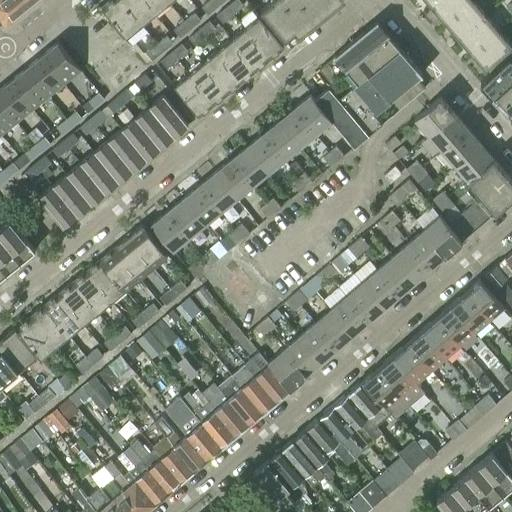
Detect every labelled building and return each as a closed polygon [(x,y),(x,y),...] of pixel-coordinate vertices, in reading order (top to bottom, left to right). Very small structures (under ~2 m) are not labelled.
[(21,13),(10,0),(0,0),(0,16),(6,25),(21,13)] [(36,0),(10,0),(21,13),(36,0)] [(141,25),(120,0),(108,0),(101,6),(126,37),(141,25)] [(143,0),(120,0),(141,25),(155,14),(143,0)] [(166,0),(143,0),(155,14),(169,2),(166,0)] [(218,6),(213,0),(208,0),(201,6),(207,14),(218,6)] [(238,0),(233,0),(227,6),(233,14),(243,5),(238,0)] [(278,0),(275,3),(272,0),(270,0),(260,9),(288,43),(339,1),(339,0),(278,0)] [(439,0),(431,7),(445,22),(470,0),(439,0)] [(470,0),(445,22),(458,38),(485,14),(472,0),(470,0)] [(233,14),(227,6),(216,15),(222,22),(233,14)] [(194,12),(184,21),(190,28),(200,20),(194,12)] [(458,38),(471,53),(498,30),(485,14),(458,38)] [(258,16),(244,27),(269,58),(283,46),(258,16)] [(209,20),(199,29),(205,36),(215,28),(209,20)] [(190,28),(184,21),(173,29),(179,37),(190,28)] [(330,82),(342,73),(352,86),(357,82),(399,47),(379,23),(374,23),(319,69),(330,82)] [(244,27),(230,39),(255,70),(269,58),(244,27)] [(205,36),(199,29),(188,37),(194,45),(205,36)] [(511,45),(498,30),(471,53),(485,70),(511,46),(511,45)] [(166,35),(156,44),(162,51),(172,43),(166,35)] [(230,39),(216,50),(241,81),(255,70),(230,39)] [(57,41),(41,55),(63,83),(80,69),(57,41)] [(181,43),(171,52),(177,59),(187,51),(181,43)] [(162,51),(156,44),(145,52),(152,60),(162,51)] [(399,47),(357,82),(338,98),(329,87),(315,98),(327,113),(327,114),(354,146),(382,123),(374,113),(421,72),(399,47)] [(216,50),(202,62),(227,92),(241,81),(216,50)] [(177,59),(171,52),(160,60),(167,68),(177,59)] [(511,53),(480,82),(490,94),(511,74),(511,53)] [(41,55),(25,68),(47,96),(63,83),(41,55)] [(202,62),(188,73),(213,104),(227,92),(202,62)] [(25,68),(9,81),(32,109),(47,96),(25,68)] [(145,73),(134,81),(131,84),(137,92),(151,80),(145,73)] [(213,104),(188,73),(174,85),(199,116),(213,104)] [(511,74),(490,94),(510,115),(511,113),(511,74)] [(9,81),(0,88),(0,102),(16,122),(32,109),(9,81)] [(123,103),(134,95),(137,92),(131,84),(117,95),(123,103)] [(88,100),(94,107),(104,99),(98,92),(88,100)] [(163,94),(148,106),(173,136),(188,125),(163,94)] [(310,94),(294,107),(315,133),(331,120),(310,94)] [(117,95),(107,104),(103,107),(109,114),(123,103),(117,95)] [(414,118),(428,134),(454,112),(440,96),(414,118)] [(0,102),(0,134),(16,122),(0,102)] [(148,106),(134,117),(159,148),(173,136),(148,106)] [(95,126),(106,117),(109,114),(103,107),(89,118),(95,126)] [(294,107),(278,120),(299,146),(315,133),(294,107)] [(75,110),(66,118),(71,125),(81,117),(75,110)] [(428,134),(441,150),(467,128),(454,112),(428,134)] [(134,117),(121,128),(146,159),(159,148),(134,117)] [(71,125),(66,118),(56,126),(61,133),(71,125)] [(95,126),(89,118),(79,126),(85,134),(95,126)] [(278,120),(262,133),(284,159),(299,146),(278,120)] [(121,128),(107,139),(132,170),(146,159),(121,128)] [(441,150),(455,165),(480,143),(467,128),(441,150)] [(72,132),(62,140),(68,148),(78,140),(72,132)] [(262,133),(246,146),(268,172),(284,159),(262,133)] [(385,143),(391,150),(400,142),(395,135),(385,143)] [(44,136),(34,144),(40,151),(49,143),(44,136)] [(107,139),(93,151),(118,181),(132,170),(107,139)] [(68,148),(62,140),(51,149),(57,156),(68,148)] [(455,165),(467,180),(493,158),(480,143),(455,165)] [(34,144),(24,152),(19,157),(24,163),(40,151),(34,144)] [(336,145),(329,151),(337,161),(344,155),(336,145)] [(246,146),(231,159),(252,185),(268,172),(246,146)] [(93,151),(79,162),(104,193),(118,181),(93,151)] [(337,161),(329,151),(323,156),(331,166),(337,161)] [(44,154),(34,163),(40,170),(50,162),(44,154)] [(8,177),(18,169),(24,163),(19,157),(2,170),(8,177)] [(453,204),(444,212),(465,237),(511,197),(511,180),(493,158),(467,180),(463,184),(476,199),(461,213),(453,204)] [(231,159),(215,172),(236,198),(252,185),(231,159)] [(406,168),(412,174),(421,166),(416,160),(406,168)] [(79,162),(65,173),(90,204),(104,193),(79,162)] [(40,170),(34,163),(24,171),(30,179),(40,170)] [(395,165),(384,175),(390,182),(401,173),(395,165)] [(421,166),(412,174),(417,181),(427,173),(421,166)] [(0,183),(8,177),(2,170),(0,171),(0,183)] [(304,171),(298,177),(306,186),(312,181),(304,171)] [(215,172),(199,185),(220,211),(236,198),(215,172)] [(65,173),(52,184),(77,215),(90,204),(65,173)] [(306,186),(298,177),(291,182),(299,192),(306,186)] [(409,178),(402,184),(410,194),(417,188),(409,178)] [(77,215),(52,184),(37,196),(62,227),(77,215)] [(410,194),(402,184),(395,190),(404,200),(410,194)] [(199,185),(183,197),(205,224),(220,211),(199,185)] [(404,200),(395,190),(389,196),(397,205),(404,200)] [(432,199),(438,205),(448,197),(442,191),(432,199)] [(183,197),(168,210),(189,236),(205,224),(183,197)] [(273,197),(266,202),(274,212),(281,207),(273,197)] [(448,197),(438,205),(444,212),(453,204),(448,197)] [(274,212),(266,202),(259,208),(268,218),(274,212)] [(189,236),(168,210),(151,224),(172,250),(189,236)] [(392,210),(385,215),(394,225),(400,219),(392,210)] [(394,225),(385,215),(379,221),(387,230),(394,225)] [(440,215),(424,229),(446,254),(462,241),(440,215)] [(9,219),(0,226),(0,237),(20,261),(34,250),(9,219)] [(241,223),(235,228),(243,238),(249,233),(241,223)] [(142,224),(127,236),(152,267),(167,255),(142,224)] [(243,238),(235,228),(228,234),(236,244),(243,238)] [(424,229),(408,242),(430,268),(446,254),(424,229)] [(127,236),(113,248),(138,279),(152,267),(127,236)] [(361,236),(354,242),(363,251),(369,246),(361,236)] [(0,237),(0,265),(6,273),(20,261),(0,237)] [(363,251),(354,242),(348,247),(356,257),(363,251)] [(408,242),(393,255),(415,281),(430,268),(408,242)] [(113,248),(99,259),(124,290),(138,279),(113,248)] [(210,249),(203,254),(211,264),(218,259),(210,249)] [(496,287),(503,281),(511,273),(511,250),(485,274),(496,287)] [(348,264),(340,252),(331,261),(339,270),(348,264)] [(211,264),(203,254),(196,260),(204,269),(211,264)] [(393,255),(377,269),(399,294),(415,281),(393,255)] [(99,259),(85,270),(110,300),(110,301),(124,290),(99,259)] [(330,263),(323,268),(332,278),(338,272),(330,263)] [(332,278),(323,268),(317,274),(325,284),(332,278)] [(377,269),(362,282),(384,308),(399,294),(377,269)] [(85,270),(71,282),(96,313),(110,301),(110,300),(85,270)] [(325,284),(317,274),(300,287),(308,297),(317,290),(325,284)] [(480,278),(464,291),(489,320),(505,307),(480,278)] [(180,279),(169,288),(176,295),(186,287),(180,279)] [(511,291),(503,281),(496,287),(505,298),(511,306),(511,291)] [(71,282),(57,293),(82,324),(96,313),(71,282)] [(362,282),(346,295),(368,321),(384,308),(362,282)] [(214,298),(203,284),(194,292),(205,305),(214,298)] [(176,295),(169,288),(159,296),(165,304),(176,295)] [(299,289),(292,295),(301,304),(307,299),(299,289)] [(464,291),(450,304),(475,333),(489,320),(464,291)] [(57,293),(43,304),(68,335),(82,324),(57,293)] [(202,308),(191,294),(176,306),(187,320),(202,308)] [(286,300),(294,310),(299,316),(305,310),(301,304),(292,295),(286,300)] [(346,295),(331,309),(353,334),(368,321),(346,295)] [(152,302),(142,311),(148,318),(158,310),(152,302)] [(43,304),(29,316),(54,346),(68,335),(43,304)] [(450,304),(435,316),(460,345),(475,333),(450,304)] [(282,313),(276,307),(269,313),(274,319),(282,313)] [(353,334),(331,309),(315,322),(337,347),(353,334)] [(148,318),(142,311),(131,319),(137,327),(148,318)] [(29,316),(15,327),(37,355),(40,358),(54,346),(29,316)] [(268,316),(261,321),(270,331),(276,325),(268,316)] [(435,316),(421,329),(446,358),(460,345),(435,316)] [(178,337),(163,318),(148,330),(163,348),(178,337)] [(270,331),(261,321),(255,327),(263,337),(270,331)] [(315,322),(300,335),(322,361),(337,347),(315,322)] [(124,325),(114,333),(120,341),(130,332),(124,325)] [(15,327),(0,339),(0,348),(18,370),(37,355),(15,327)] [(421,329),(406,342),(431,370),(446,358),(421,329)] [(163,348),(148,330),(136,340),(144,349),(151,358),(163,348)] [(120,341),(114,333),(103,342),(110,349),(120,341)] [(300,335),(284,348),(306,374),(322,361),(300,335)] [(144,349),(136,340),(125,349),(133,358),(144,349)] [(406,342),(392,354),(417,383),(431,370),(406,342)] [(0,348),(0,384),(18,370),(0,348)] [(96,348),(86,356),(92,364),(102,355),(96,348)] [(306,374),(284,348),(268,362),(290,388),(306,374)] [(124,383),(137,371),(121,352),(108,363),(124,383)] [(259,353),(246,365),(276,400),(290,389),(259,353)] [(392,354),(378,366),(410,403),(424,391),(417,383),(392,354)] [(92,364),(86,356),(75,365),(82,372),(92,364)] [(232,376),(242,387),(263,411),(276,400),(246,365),(238,371),(232,376)] [(410,403),(378,366),(363,379),(395,416),(410,403)] [(58,379),(64,387),(74,378),(68,370),(58,379)] [(114,399),(94,374),(82,385),(90,395),(102,409),(114,399)] [(242,387),(232,376),(230,374),(217,385),(218,386),(219,388),(249,423),(263,411),(242,387)] [(361,380),(347,392),(377,428),(380,425),(378,422),(382,418),(375,409),(381,404),(361,380)] [(90,395),(82,385),(68,396),(75,405),(90,395)] [(249,423),(219,388),(218,386),(204,397),(215,410),(236,434),(249,423)] [(48,387),(38,395),(44,403),(54,395),(48,387)] [(215,410),(204,397),(200,393),(194,398),(187,391),(180,394),(189,406),(222,446),(236,434),(215,410)] [(347,392),(333,404),(353,428),(359,422),(374,439),(381,432),(377,428),(347,392)] [(222,446),(189,406),(180,394),(167,406),(189,433),(186,435),(207,459),(222,446)] [(488,394),(482,400),(490,410),(496,404),(488,394)] [(38,395),(27,403),(19,410),(25,418),(44,403),(38,395)] [(75,405),(68,396),(56,405),(67,418),(79,410),(75,405)] [(482,400),(475,405),(467,412),(475,422),(490,410),(482,400)] [(333,404),(319,416),(354,457),(362,451),(347,433),(353,428),(333,404)] [(62,431),(72,423),(67,418),(56,405),(48,413),(59,427),(62,431)] [(460,434),(467,429),(475,422),(467,412),(452,425),(460,434)] [(59,427),(48,413),(42,418),(53,431),(56,429),(59,427)] [(181,440),(168,425),(160,416),(153,422),(164,434),(194,470),(207,459),(186,435),(181,440)] [(319,416),(305,427),(325,451),(331,446),(347,464),(354,457),(319,416)] [(53,431),(42,418),(33,425),(43,438),(44,439),(53,431)] [(43,438),(33,425),(21,435),(32,448),(43,438)] [(460,434),(452,425),(445,430),(454,440),(460,434)] [(305,427),(293,438),(324,475),(329,480),(332,477),(330,475),(333,472),(323,460),(329,455),(325,451),(305,427)] [(151,445),(153,448),(181,481),(194,470),(164,434),(151,445)] [(32,448),(21,435),(9,445),(22,463),(26,468),(39,458),(32,448)] [(428,455),(430,458),(437,452),(426,437),(419,436),(416,440),(428,455)] [(416,440),(414,437),(398,451),(400,454),(411,467),(428,455),(416,440)] [(293,438),(281,448),(304,476),(312,485),(324,475),(293,438)] [(129,445),(130,446),(169,491),(181,481),(153,448),(147,453),(136,439),(129,445)] [(511,447),(506,440),(491,452),(511,476),(511,447)] [(22,463),(9,445),(0,452),(0,458),(6,467),(10,473),(22,463)] [(169,491),(135,453),(130,446),(123,452),(141,474),(136,479),(156,502),(169,491)] [(281,448),(269,459),(300,495),(307,490),(298,481),(304,476),(281,448)] [(511,476),(491,452),(478,464),(503,494),(511,486),(511,476)] [(386,466),(391,472),(399,483),(414,471),(411,467),(400,454),(385,465),(386,466)] [(269,459),(252,473),(284,509),(300,495),(269,459)] [(102,465),(116,481),(142,511),(144,511),(156,502),(136,479),(130,484),(123,476),(110,460),(104,465),(103,465),(102,465)] [(478,464),(464,475),(489,506),(503,494),(478,464)] [(99,486),(111,500),(120,511),(142,511),(116,481),(102,465),(91,475),(100,486),(99,486)] [(391,472),(386,466),(374,476),(388,493),(399,483),(391,472)] [(464,475),(450,487),(470,511),(481,511),(489,506),(464,475)] [(388,493),(374,476),(360,488),(373,505),(388,493)] [(76,509),(78,511),(100,511),(88,496),(79,486),(71,493),(83,507),(79,511),(77,509),(76,509)] [(88,496),(100,511),(120,511),(111,500),(99,486),(88,496)] [(470,511),(450,487),(436,499),(446,511),(470,511)] [(364,511),(373,505),(360,488),(347,499),(352,506),(357,511),(364,511)]
